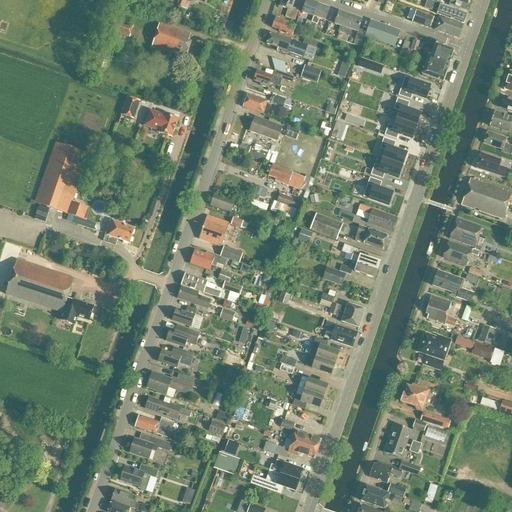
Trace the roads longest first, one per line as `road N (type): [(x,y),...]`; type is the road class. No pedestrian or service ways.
road 1 (tertiary): [(309,508),(414,198)]
road 2 (residential): [(169,287),(269,0)]
road 3 (residential): [(92,511),(169,287)]
road 4 (residential): [(169,287),(132,272),(187,120)]
road 5 (unclassified): [(454,212),(511,45)]
road 6 (tertiary): [(414,198),(465,50)]
road 7 (residential): [(465,50),(328,0)]
road 8 (unclassified): [(405,349),(454,212)]
